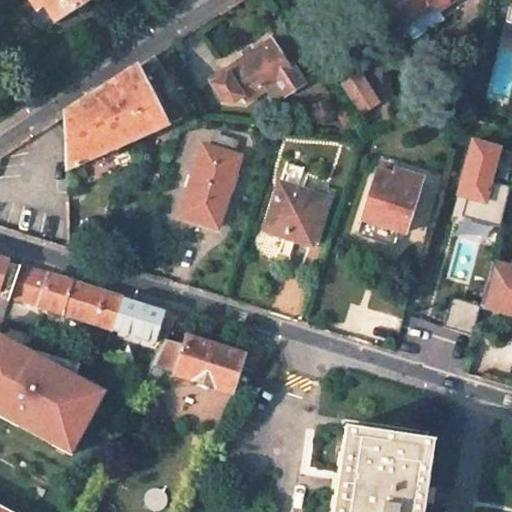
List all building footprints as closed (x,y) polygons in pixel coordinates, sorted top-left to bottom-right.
[(31,0),(38,10),(44,6),(40,0),(31,0)] [(40,0),(44,6),(56,25),(92,0),(40,0)] [(383,0),(401,26),(436,3),(440,9),(452,0),(383,0)] [(261,87),(275,78),(285,93),(304,82),(294,66),(291,67),(273,38),(241,60),(225,71),(226,73),(211,83),(222,99),(236,100),(242,96),(245,102),(263,90),(261,87)] [(119,78),(65,114),(66,169),(140,137),(181,119),(163,85),(167,75),(154,55),(119,78)] [(350,64),(335,74),(357,109),(372,100),(350,64)] [(240,140),(214,132),(209,147),(235,155),(240,140)] [(500,148),(474,141),(460,196),(469,198),(463,217),(501,227),(511,187),(491,181),(500,148)] [(209,147),(202,144),(180,216),(218,228),(240,156),(235,155),(209,147)] [(394,176),(377,171),(358,233),(393,244),(397,230),(404,232),(421,178),(396,170),(394,176)] [(326,198),(280,183),(265,231),(311,245),(326,198)] [(0,285),(8,262),(0,259),(0,285)] [(21,266),(8,262),(0,285),(0,296),(9,300),(11,296),(21,266)] [(511,268),(492,263),(481,306),(511,313),(511,268)] [(21,266),(11,296),(114,329),(125,298),(83,285),(21,266)] [(147,305),(125,298),(114,329),(163,346),(167,336),(178,316),(147,305)] [(481,306),(451,298),(442,327),(474,336),(481,306)] [(244,355),(187,336),(167,336),(163,346),(143,384),(153,389),(166,370),(175,373),(175,374),(231,393),(244,355)] [(50,362),(3,337),(0,341),(0,372),(2,373),(0,377),(0,416),(58,448),(65,435),(79,442),(99,406),(85,399),(93,386),(75,376),(50,362)] [(50,362),(75,376),(80,365),(52,359),(50,362)] [(85,399),(99,406),(106,393),(93,386),(85,399)] [(423,511),(434,441),(344,427),(337,471),(336,481),(331,511),(423,511)] [(65,435),(58,448),(72,456),(79,442),(65,435)]
